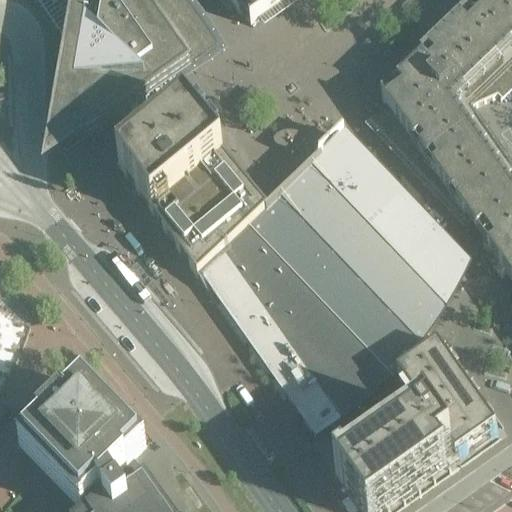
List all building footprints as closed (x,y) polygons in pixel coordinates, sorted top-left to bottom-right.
[(59,0),(66,7),(36,181),(94,138),(93,137),(172,82),(172,81),(217,49),(202,25),(184,3),(181,0),(59,0)] [(228,0),(234,3),(231,9),(233,10),(233,9),(241,17),(242,16),(250,25),(249,26),(251,27),(260,21),(261,21),(260,20),(277,8),(278,9),(279,8),(278,7),(288,0),(228,0)] [(388,111),(373,125),(375,128),(374,129),(375,130),(376,129),(390,144),(389,145),(390,146),(391,145),(405,159),(404,160),(405,161),(406,160),(420,175),(419,176),(420,177),(421,176),(435,191),(434,192),(435,193),(436,192),(450,206),(449,207),(450,208),(451,207),(465,222),(464,223),(464,224),(465,223),(468,226),(469,225),(486,250),(488,253),(487,254),(488,255),(489,254),(501,271),(500,271),(500,272),(502,272),(511,286),(511,172),(486,135),(487,134),(484,133),(470,112),(497,99),(500,103),(511,91),(511,0),(489,0),(478,12),(477,11),(476,11),(477,12),(462,26),(461,26),(460,26),(461,27),(446,41),(445,40),(444,42),(445,43),(430,57),(429,56),(428,56),(429,57),(415,72),(414,71),(413,71),(414,72),(406,86),(400,82),(399,84),(400,85),(392,93),(384,102),(383,101),(382,102),(388,111)] [(157,223),(198,281),(198,280),(222,257),(223,258),(245,237),(244,236),(260,221),(258,220),(267,212),(227,164),(186,114),(119,169),(157,223)] [(287,398),(317,441),(339,425),(371,400),(397,374),(420,346),(444,307),(464,265),(449,260),(435,255),(445,245),(444,244),(443,244),(347,143),(344,140),(345,140),(343,139),(267,212),(258,220),(260,221),(244,236),(245,237),(223,258),(222,257),(198,280),(284,401),(287,398)] [(419,420),(344,473),(343,471),(335,476),(340,483),(360,511),(385,511),(496,434),(439,352),(398,381),(406,391),(401,395),(419,420)] [(168,511),(145,478),(144,479),(134,465),(147,453),(84,388),(19,451),(78,511),(168,511)]
